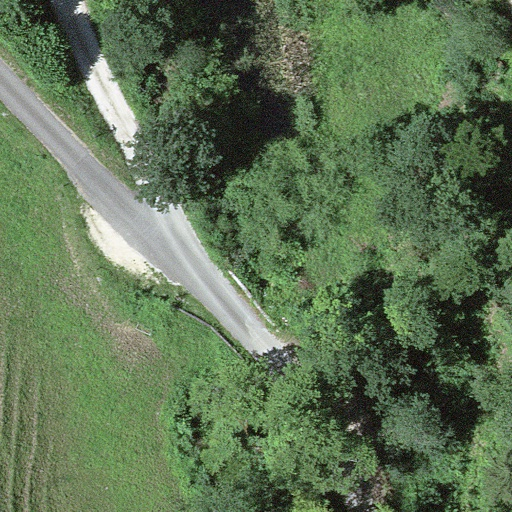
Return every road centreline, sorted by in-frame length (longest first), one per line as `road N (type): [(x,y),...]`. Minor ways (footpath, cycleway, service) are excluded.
road 1 (unclassified): [(361,511),(323,410),(275,345),(0,76)]
road 2 (track): [(187,263),(77,0)]
